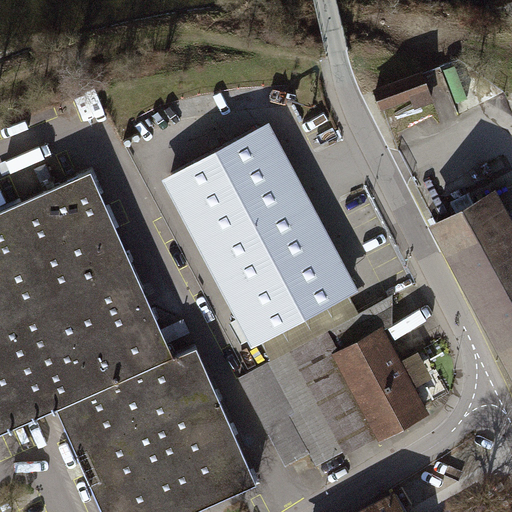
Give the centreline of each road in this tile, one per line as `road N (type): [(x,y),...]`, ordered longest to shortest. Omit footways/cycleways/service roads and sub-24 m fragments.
road 1 (residential): [(495,389),(365,135),(326,0)]
road 2 (residential): [(495,389),(454,430),(321,511)]
road 3 (unknown): [(384,170),(472,135),(511,154)]
